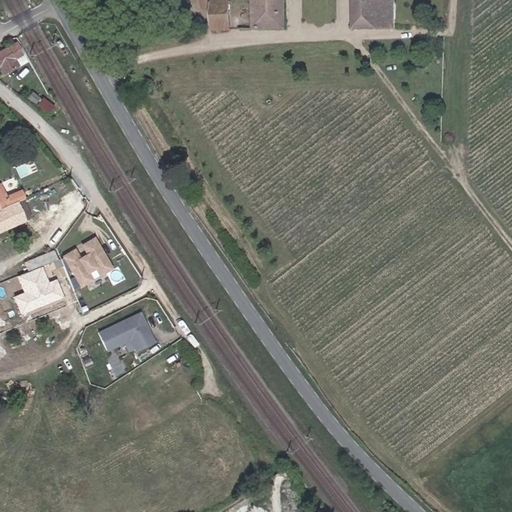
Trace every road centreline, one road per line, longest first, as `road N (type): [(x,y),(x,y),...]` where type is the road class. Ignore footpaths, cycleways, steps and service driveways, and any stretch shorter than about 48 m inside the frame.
road 1 (tertiary): [(58,3),(163,183),(290,371),(417,511)]
road 2 (tertiary): [(93,0),(264,269),(445,511)]
road 3 (unclassified): [(0,90),(44,126),(111,217),(214,383)]
road 4 (track): [(511,242),(351,36)]
